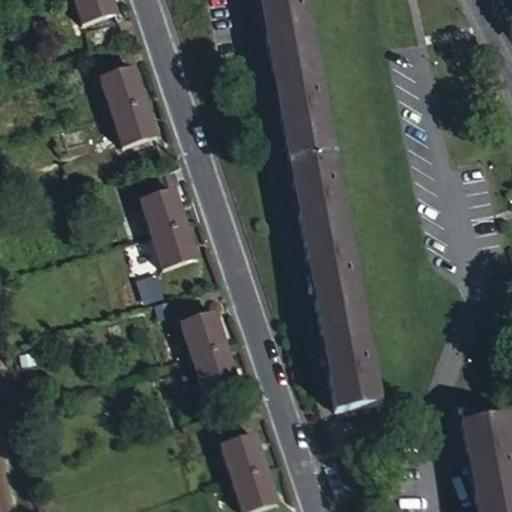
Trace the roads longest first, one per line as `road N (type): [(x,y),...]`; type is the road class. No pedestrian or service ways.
road 1 (unclassified): [(145,0),(317,511)]
road 2 (residential): [(438,511),(449,378),(470,326)]
